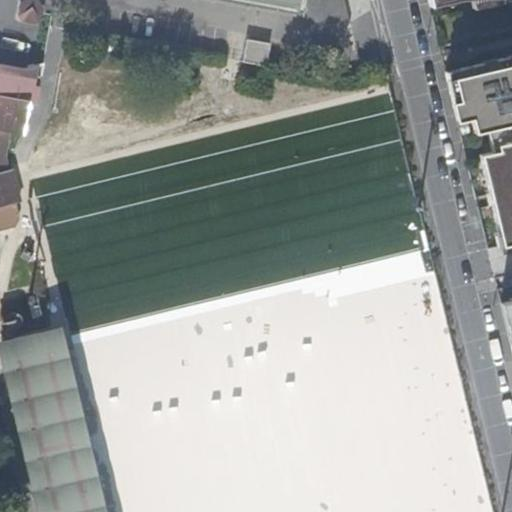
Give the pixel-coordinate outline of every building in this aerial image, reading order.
[(18,16),(22,21),(35,23),(40,20),(37,16),(41,14),(42,10),(35,1),(29,0),(28,0),(19,6),(19,10),(22,14),(18,16)] [(220,0),(295,14),(297,0),(220,0)] [(265,68),(269,46),(247,42),(243,64),(265,68)] [(511,55),(444,72),(456,125),(470,121),(474,137),(492,133),(498,155),(479,160),(499,246),(511,243),(511,55)] [(23,70),(0,64),(0,228),(12,226),(18,217),(15,204),(19,203),(11,170),(8,171),(4,156),(9,131),(22,134),(28,102),(35,103),(43,64),(23,70)] [(27,263),(34,251),(25,246),(19,258),(27,263)] [(0,339),(0,372),(33,511),(104,511),(59,326),(0,339)]
